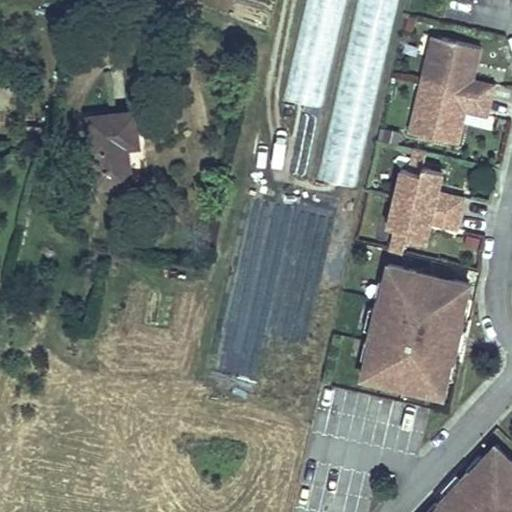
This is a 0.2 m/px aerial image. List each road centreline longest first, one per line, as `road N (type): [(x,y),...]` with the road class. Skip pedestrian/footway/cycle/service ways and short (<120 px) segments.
road 1 (residential): [(511,377),(388,511)]
road 2 (residential): [(511,217),(497,304),(511,339)]
